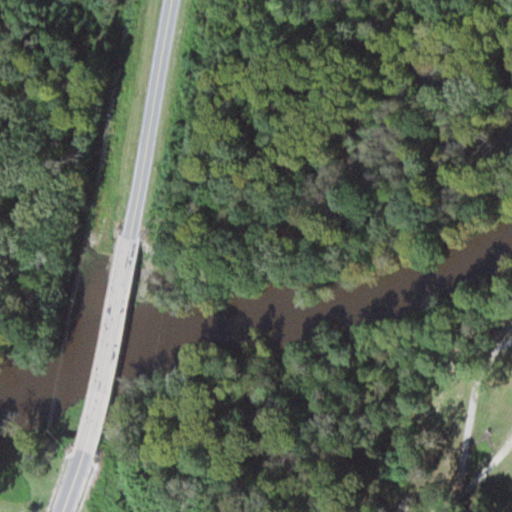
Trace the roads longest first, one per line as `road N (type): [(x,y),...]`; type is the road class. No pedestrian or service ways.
road 1 (primary): [(128,238),(170,0)]
road 2 (primary): [(84,448),(113,346),(128,238)]
